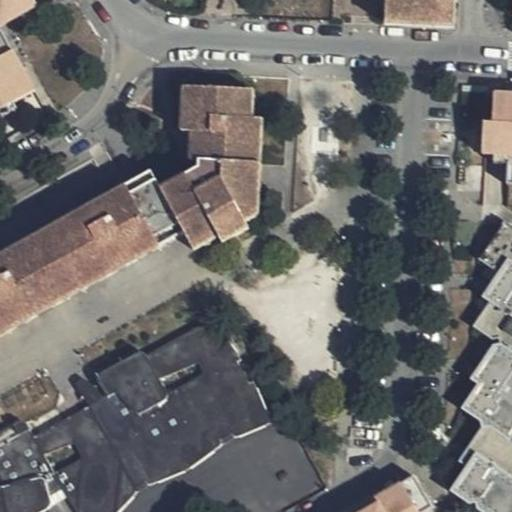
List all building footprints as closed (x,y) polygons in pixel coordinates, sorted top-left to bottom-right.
[(0,0),(0,22),(23,8),(17,0),(0,0)] [(367,3),(366,30),(434,33),(434,19),(435,0),(364,0),(364,2),(367,3)] [(511,0),(496,0),(495,21),(511,22),(511,0)] [(0,27),(25,13),(23,8),(0,22),(0,121),(6,117),(3,111),(24,99),(11,74),(3,78),(0,72),(0,62),(2,61),(0,56),(0,27)] [(173,241),(181,256),(203,244),(207,251),(235,235),(231,228),(241,223),(246,126),(235,126),(236,97),(166,94),(164,138),(147,137),(123,149),(137,176),(0,255),(0,339),(21,327),(173,241)] [(511,106),(477,105),(477,133),(467,133),(467,163),(490,164),(490,193),(511,193),(511,106)] [(0,391),(38,369),(193,277),(181,256),(173,241),(21,327),(0,339),(0,255),(137,176),(123,149),(94,165),(84,148),(57,163),(5,192),(0,194),(0,391)] [(511,280),(511,248),(489,231),(463,266),(482,280),(511,280)] [(447,414),(458,422),(462,416),(493,349),(511,308),(511,280),(482,280),(466,302),(474,309),(458,331),(482,347),(457,382),(464,388),(447,414)] [(468,429),(460,441),(511,445),(511,308),(493,349),(462,416),(458,422),(468,429)] [(0,511),(36,511),(38,510),(38,507),(34,494),(47,487),(64,511),(120,511),(130,502),(129,492),(134,489),(140,494),(178,474),(209,451),(209,442),(216,438),(223,442),(259,426),(241,383),(234,385),(226,367),(231,363),(202,325),(134,366),(126,362),(84,386),(92,408),(20,448),(12,435),(11,433),(10,433),(8,433),(6,433),(4,434),(0,435),(0,511)] [(510,511),(511,510),(511,494),(510,492),(511,489),(511,460),(508,458),(511,450),(511,445),(460,441),(447,461),(453,467),(437,492),(464,511),(510,511)] [(379,511),(381,511),(405,487),(401,480),(362,502),(364,506),(354,511),(379,511)] [(416,511),(418,511),(405,487),(381,511),(379,511),(416,511)]
